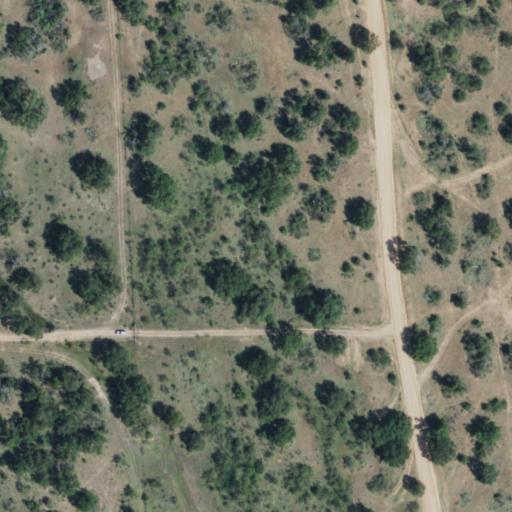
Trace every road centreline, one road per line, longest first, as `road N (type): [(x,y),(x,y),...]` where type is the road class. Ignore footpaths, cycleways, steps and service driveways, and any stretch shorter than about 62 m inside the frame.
road 1 (residential): [(432,511),(399,317),(371,0)]
road 2 (track): [(399,317),(368,335),(0,338)]
